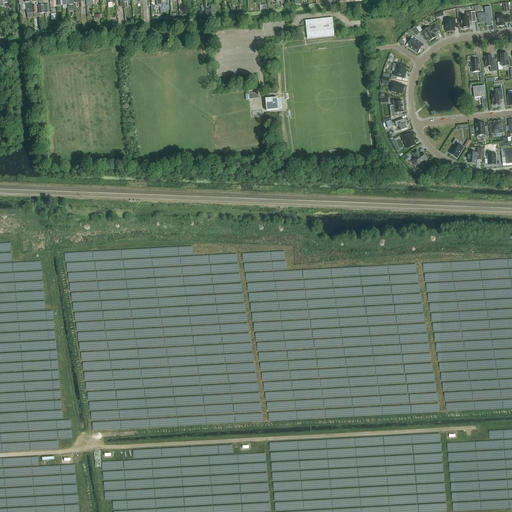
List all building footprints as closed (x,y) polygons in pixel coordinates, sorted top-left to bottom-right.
[(486,14),(478,14),(479,19),(480,19),(480,24),(484,24),(484,23),(489,22),(489,26),(493,26),(491,7),(485,8),(486,14)] [(470,28),(469,23),(469,21),(473,21),(472,18),(476,18),(475,12),(472,12),(472,13),(468,14),(468,17),(461,18),(462,29),(464,28),(464,29),(468,29),(468,28),(470,28)] [(504,16),(497,17),(498,26),(505,26),(505,23),(507,22),(507,23),(511,22),(510,16),(504,17),(504,16)] [(308,31),(309,38),(333,35),(332,28),(333,28),(332,18),(305,21),(306,31),(308,31)] [(445,21),(447,32),(455,31),(454,24),(455,24),(455,20),(445,21)] [(431,28),(424,32),(429,42),(437,37),(435,34),(440,31),(436,25),(431,29),(431,28)] [(424,45),(415,39),(409,48),(418,54),(424,45)] [(509,66),(509,67),(511,66),(511,60),(509,61),(509,59),(508,54),(501,55),(502,67),(509,66)] [(487,57),(485,57),(486,67),(490,67),(491,72),(497,72),(496,63),(493,63),(492,56),(491,56),(491,55),(487,56),(487,57)] [(473,73),(475,73),(481,72),(479,60),(476,60),(475,57),(469,57),(469,61),(471,61),(473,73)] [(390,79),(396,80),(397,77),(404,78),(406,71),(405,70),(406,66),(397,64),(394,76),(391,75),(390,79)] [(392,83),(391,91),(402,94),(404,86),(392,83)] [(485,86),(473,87),(474,98),(486,96),(485,86)] [(500,98),(503,97),(502,89),(496,90),(496,95),(492,95),(493,106),(495,106),(495,107),(500,106),(499,105),(500,105),(500,98)] [(267,111),(278,110),(277,98),(266,99),(267,111)] [(403,112),(402,100),(393,101),(394,111),(391,111),(391,117),(398,116),(397,113),(403,112)] [(391,121),(386,123),(387,128),(393,126),(393,125),(395,125),(396,127),(399,126),(400,131),(407,129),(406,127),(407,126),(408,126),(406,122),(405,123),(404,119),(395,122),(395,123),(392,124),(391,121)] [(491,122),(492,135),(503,133),(502,121),(491,122)] [(489,137),(488,132),(485,132),(484,123),(476,124),(478,136),(485,135),(486,138),(489,137)] [(407,134),(401,137),(407,149),(415,145),(412,139),(413,138),(411,134),(408,135),(407,134)] [(455,146),(450,154),(457,159),(464,148),(457,143),(458,141),(456,139),(453,144),(455,146)] [(469,155),(468,160),(469,160),(469,163),(477,164),(477,159),(479,160),(478,160),(482,160),(482,152),(483,149),(483,148),(477,148),(477,153),(470,153),(470,155),(469,155)] [(417,150),(412,153),(415,158),(414,159),(418,165),(426,159),(422,153),(419,155),(418,153),(419,153),(417,150)] [(496,154),(488,154),(488,165),(496,165),(496,154)]
